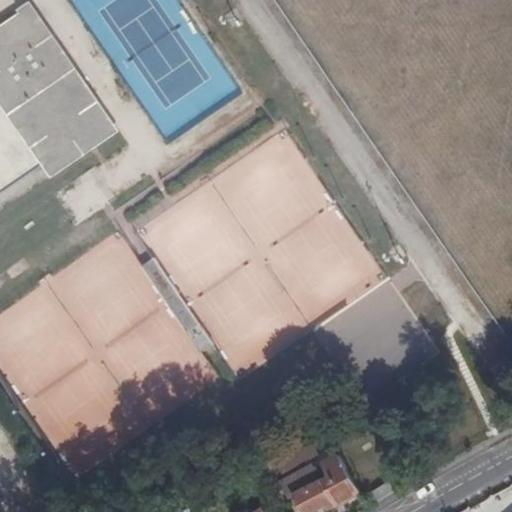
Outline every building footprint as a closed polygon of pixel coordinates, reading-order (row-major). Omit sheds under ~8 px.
[(24,16),(26,19),(99,126),(56,156),(0,74),(0,99),(9,113),(55,181),(124,134),(69,56),(36,7),(24,16)] [(99,126),(26,19),(0,36),(0,74),(56,156),(99,126)] [(200,354),(213,344),(157,264),(143,274),(200,354)] [(266,467),(258,473),(263,482),(325,449),(320,439),(299,450),(298,448),(266,467)] [(339,457),(358,494),(363,492),(361,488),(389,474),(378,452),(350,467),(344,455),(339,457)] [(358,495),(358,494),(339,457),(336,459),(358,495)] [(338,506),(358,495),(336,459),(318,468),(325,482),(294,499),(301,511),(311,511),(325,505),(331,502),(335,500),(338,506)] [(331,502),(325,505),(328,511),(335,508),(331,502)]
